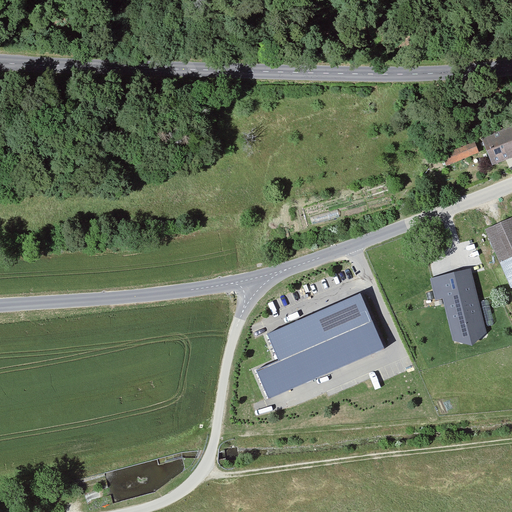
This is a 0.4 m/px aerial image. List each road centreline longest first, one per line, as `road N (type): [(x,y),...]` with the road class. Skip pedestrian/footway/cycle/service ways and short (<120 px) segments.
road 1 (tertiary): [(511,67),(242,71),(0,58)]
road 2 (track): [(198,475),(511,443)]
road 3 (track): [(511,411),(216,436)]
road 4 (unclassified): [(130,511),(183,490),(208,460),(254,278)]
road 5 (tertiary): [(254,278),(511,183)]
road 6 (tertiary): [(0,305),(254,278)]
